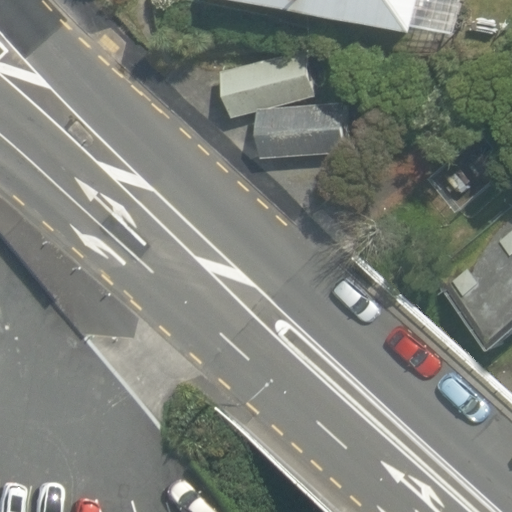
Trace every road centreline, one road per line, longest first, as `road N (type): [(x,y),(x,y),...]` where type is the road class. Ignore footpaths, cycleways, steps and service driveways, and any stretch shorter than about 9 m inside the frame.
road 1 (tertiary): [(255,308),(323,293),(511,466)]
road 2 (tertiary): [(255,308),(49,99)]
road 3 (tertiary): [(416,511),(254,365),(255,308)]
